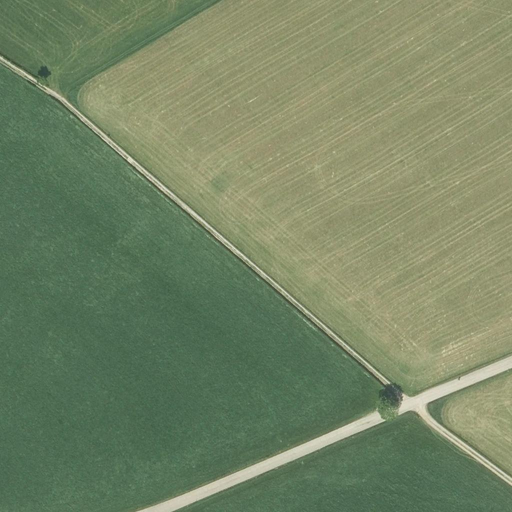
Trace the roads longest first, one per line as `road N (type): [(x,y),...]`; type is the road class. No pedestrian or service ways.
road 1 (track): [(55,95),(511,482)]
road 2 (unclassified): [(155,511),(511,361)]
road 3 (track): [(215,0),(55,95)]
